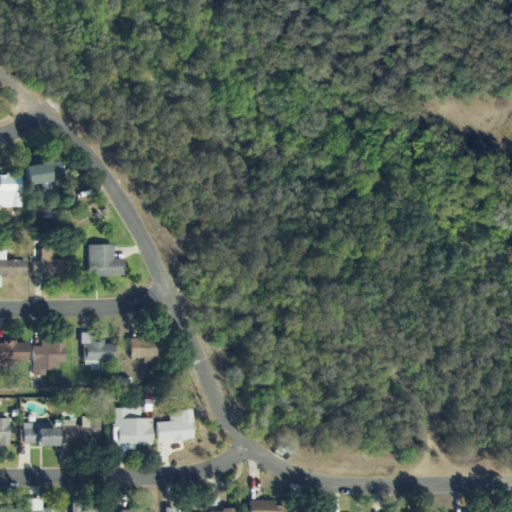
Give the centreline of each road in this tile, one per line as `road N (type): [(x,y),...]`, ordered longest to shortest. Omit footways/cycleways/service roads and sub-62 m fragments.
road 1 (residential): [(0,77),(76,140),(111,184),(225,419),(268,463),(337,487),(511,485)]
road 2 (residential): [(0,480),(186,479),(250,447)]
road 3 (residential): [(0,311),(109,311),(168,291)]
